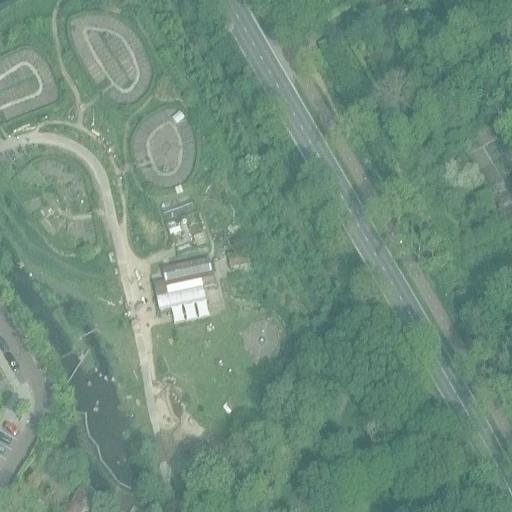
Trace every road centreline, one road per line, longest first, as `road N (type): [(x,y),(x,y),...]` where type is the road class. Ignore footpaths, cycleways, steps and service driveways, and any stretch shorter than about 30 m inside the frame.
road 1 (secondary): [(511,499),(226,0)]
road 2 (residential): [(0,485),(43,396),(0,316)]
